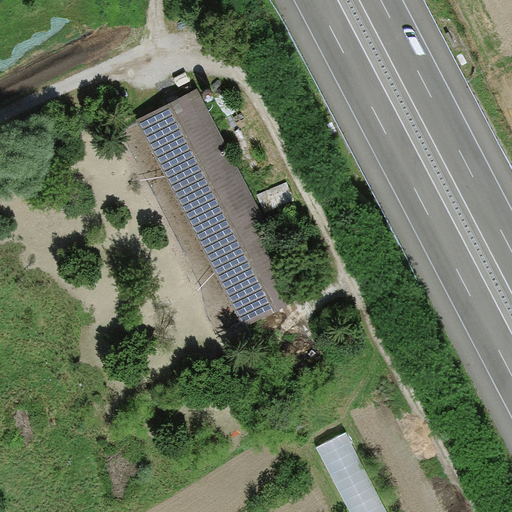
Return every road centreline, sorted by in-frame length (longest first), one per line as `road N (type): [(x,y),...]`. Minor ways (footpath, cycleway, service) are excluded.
road 1 (track): [(0,115),(161,44),(220,49),(241,69),(466,511)]
road 2 (motorway): [(317,0),(511,374)]
road 3 (motorway): [(511,252),(379,0)]
